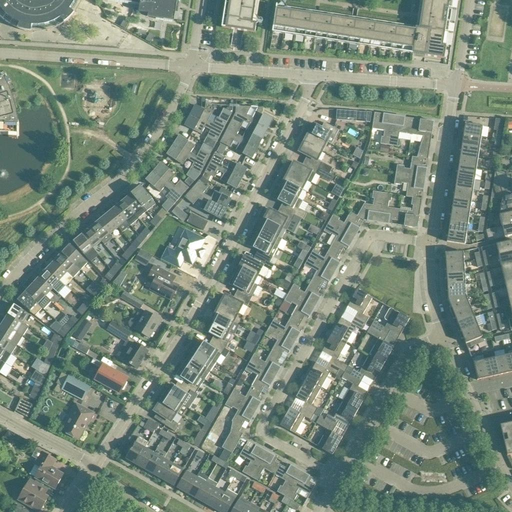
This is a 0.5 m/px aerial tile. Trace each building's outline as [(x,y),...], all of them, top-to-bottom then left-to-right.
[(0,0),(0,7),(0,8),(2,11),(4,13),(7,15),(9,17),(11,19),(14,21),(17,22),(19,23),(17,29),(17,28),(16,29),(19,30),(22,31),(26,32),(29,32),(32,33),(32,32),(31,32),(32,26),(35,26),(38,26),(41,26),(44,26),(47,25),(50,24),(53,23),(55,22),(58,20),(60,18),(64,23),(63,23),(64,24),(66,22),(69,20),(71,18),(73,16),(75,13),(74,13),(70,10),(71,7),(73,5),(74,2),(75,0),(0,0)] [(179,2),(179,0),(113,0),(140,4),(139,12),(149,14),(147,17),(174,21),(176,6),(174,5),(176,1),(179,2)] [(225,0),(221,28),(255,33),(257,20),(259,0),(225,0)] [(444,59),(453,0),(423,0),(419,29),(429,30),(428,33),(416,31),(417,27),(352,17),(351,20),(276,9),(272,33),(444,59)] [(147,39),(146,40),(150,43),(151,41),(153,39),(154,37),(149,34),(149,35),(147,39)] [(18,123),(16,112),(16,111),(13,101),(9,90),(3,79),(0,80),(0,134),(18,136),(18,123)] [(192,113),(190,116),(222,133),(227,123),(219,118),(217,117),(216,118),(217,118),(213,124),(208,121),(210,117),(211,115),(195,106),(192,111),(191,113),(192,113)] [(236,106),(235,113),(267,130),(269,126),(269,127),(270,125),(272,120),(261,114),(262,112),(263,112),(263,108),(257,108),(257,109),(255,114),(252,118),(247,115),(251,108),(251,107),(238,107),(238,106),(236,106)] [(227,123),(232,113),(224,109),(219,118),(227,123)] [(356,122),(356,112),(336,110),(336,120),(356,122)] [(265,133),(267,130),(235,113),(230,123),(241,128),(244,122),(249,125),(246,131),(262,140),(264,135),(265,135),(266,133),(265,133)] [(389,146),(394,115),(393,115),(393,116),(380,114),(380,115),(375,114),(375,113),(374,113),(372,129),(384,131),(383,137),(381,137),(380,144),(389,146)] [(411,135),(414,119),(413,120),(408,119),(408,118),(395,116),(394,115),(389,146),(399,147),(400,140),(398,140),(399,133),(411,135)] [(222,133),(190,116),(188,120),(188,119),(187,121),(185,126),(201,135),(202,132),(205,128),(210,131),(207,137),(206,137),(216,143),(222,133)] [(434,122),(420,120),(420,121),(414,120),(414,119),(411,135),(423,137),(417,158),(423,159),(428,160),(434,122)] [(464,130),(463,135),(481,138),(483,126),(471,125),(472,123),(463,121),(462,129),(464,130)] [(260,144),(262,140),(246,131),(242,138),(237,135),(241,128),(230,123),(225,133),(257,149),(259,146),(260,144)] [(331,145),(339,130),(327,125),(325,130),(313,124),(309,133),(326,143),(331,145)] [(255,152),(257,149),(225,133),(220,143),(230,148),(230,147),(234,141),(239,144),(237,148),(235,151),(252,159),(254,154),(255,155),(256,153),(255,152)] [(326,143),(309,133),(304,142),(322,152),(326,143)] [(479,148),(481,138),(463,135),(462,140),(460,140),(459,145),(479,148)] [(191,152),(195,146),(179,136),(176,141),(175,142),(175,143),(173,146),(195,160),(205,165),(210,155),(200,149),(197,157),(191,152)] [(332,168),(317,160),(322,152),(304,142),(299,152),(310,158),(307,163),(329,174),(332,168)] [(221,144),(217,152),(222,155),(226,147),(221,144)] [(478,159),(479,148),(459,145),(459,151),(461,151),(460,156),(478,159)] [(200,175),(205,165),(195,160),(173,146),(171,149),(170,150),(167,155),(182,165),(184,163),(187,159),(193,163),(190,169),(190,170),(192,171),(188,177),(194,182),(200,175)] [(215,153),(209,163),(241,179),(243,176),(244,174),(247,169),(230,161),(229,163),(227,168),(221,165),(224,159),(225,158),(215,153)] [(476,170),(478,159),(460,156),(459,161),(457,161),(456,167),(476,170)] [(422,165),(423,159),(417,158),(412,157),(410,170),(404,169),(404,167),(397,166),(395,175),(425,180),(426,179),(425,178),(427,166),(422,165)] [(329,174),(307,163),(305,168),(294,162),(289,172),(307,181),(311,183),(316,174),(330,182),(333,176),(329,174)] [(156,169),(153,172),(181,196),(188,188),(180,180),(180,181),(175,186),(169,181),(173,178),(175,176),(161,163),(157,167),(156,169)] [(239,183),(241,179),(209,163),(204,173),(214,178),(215,178),(215,177),(218,171),(223,174),(221,179),(220,181),(236,189),(239,185),(240,183),(239,183)] [(475,180),(476,170),(456,167),(455,172),(457,172),(456,178),(475,180)] [(495,171),(493,185),(510,187),(511,174),(495,171)] [(181,196),(153,172),(151,175),(150,175),(149,176),(146,180),(160,193),(161,191),(161,190),(165,187),(170,192),(166,197),(165,197),(169,201),(163,208),(161,207),(167,213),(174,205),(181,196)] [(307,181),(289,172),(284,181),(302,190),(307,181)] [(205,173),(202,177),(207,180),(209,181),(211,176),(209,175),(205,173)] [(425,180),(395,175),(394,184),(401,185),(401,183),(408,184),(406,197),(417,198),(418,192),(423,193),(425,180)] [(188,178),(184,182),(189,187),(193,182),(188,178)] [(473,191),(475,180),(456,178),(456,183),(454,182),(453,188),(473,191)] [(199,181),(192,189),(200,196),(226,210),(227,206),(228,206),(229,205),(229,204),(231,200),(215,191),(213,193),(211,198),(202,194),(207,188),(207,189),(208,188),(199,181)] [(297,199),(302,190),(284,181),(279,190),(297,199)] [(493,185),(491,198),(497,199),(502,200),(502,197),(511,195),(510,187),(493,185)] [(151,199),(141,187),(140,186),(135,191),(132,194),(146,212),(155,205),(151,200),(152,200),(151,199)] [(471,202),(473,191),(453,188),(452,193),(454,194),(453,199),(471,202)] [(224,213),(226,210),(200,196),(192,189),(184,197),(193,205),(193,204),(198,199),(203,202),(200,209),(204,211),(221,220),(223,215),(224,213)] [(303,202),(297,199),(279,190),(274,199),(286,205),(283,210),(294,216),(303,220),(307,213),(299,209),(303,202)] [(378,223),(382,193),(373,192),(372,199),(374,199),(373,206),(364,204),(357,216),(350,212),(350,213),(360,219),(364,221),(364,220),(377,222),(377,223),(378,223)] [(398,221),(399,215),(400,210),(388,208),(389,201),(390,202),(392,195),(382,193),(378,223),(379,223),(391,225),(392,220),(398,221)] [(146,212),(132,194),(123,201),(138,218),(146,212)] [(511,194),(511,195),(502,197),(502,200),(501,203),(499,215),(511,212),(511,194)] [(422,199),(417,198),(406,197),(412,198),(411,205),(413,206),(412,212),(400,210),(399,215),(405,216),(404,227),(417,229),(422,199)] [(470,212),(471,202),(453,199),(452,204),(450,204),(450,209),(470,212)] [(138,218),(123,201),(115,207),(126,221),(130,225),(138,218)] [(177,206),(172,212),(183,222),(188,216),(177,206)] [(126,221),(115,207),(107,214),(118,227),(126,221)] [(286,230),(294,216),(283,210),(280,215),(269,209),(264,219),(282,228),(286,231),(286,230)] [(468,223),(470,212),(450,209),(449,215),(451,215),(450,220),(468,223)] [(511,212),(499,215),(502,226),(511,224),(511,212)] [(325,222),(329,216),(323,213),(320,219),(325,222)] [(357,224),(360,219),(350,213),(344,224),(338,220),(339,219),(333,215),(328,223),(355,238),(355,237),(361,226),(357,224)] [(118,227),(107,214),(98,221),(109,234),(118,227)] [(191,214),(187,223),(203,231),(208,223),(191,214)] [(153,219),(156,222),(158,224),(161,219),(156,215),(153,219)] [(282,228),(264,219),(260,228),(277,237),(282,228)] [(466,234),(468,223),(450,220),(449,225),(447,225),(446,231),(466,234)] [(109,234),(98,221),(90,228),(101,241),(105,246),(113,239),(109,234)] [(354,239),(355,238),(328,223),(323,232),(330,235),(331,233),(336,237),(330,247),(340,253),(343,248),(347,250),(354,239)] [(511,224),(502,226),(504,237),(511,235),(511,224)] [(101,241),(90,228),(82,235),(93,248),(101,241)] [(282,239),(277,237),(260,228),(255,237),(273,246),(277,248),(282,239)] [(183,260),(192,264),(204,240),(185,231),(175,252),(167,249),(162,259),(179,268),(183,260)] [(465,245),(466,234),(446,231),(445,236),(447,236),(446,242),(465,245)] [(98,255),(93,248),(82,235),(73,242),(84,255),(90,262),(98,255)] [(277,248),(273,246),(255,237),(250,246),(261,252),(259,257),(270,263),(273,257),(277,248)] [(511,252),(511,240),(496,244),(498,255),(511,252)] [(69,245),(62,253),(80,270),(88,263),(82,257),(69,245)] [(337,259),(340,253),(330,247),(324,258),(318,255),(319,253),(313,250),(308,258),(335,273),(335,272),(341,261),(337,259)] [(305,258),(308,253),(304,251),(303,250),(298,259),(303,262),(305,258)] [(140,251),(135,260),(139,262),(144,253),(140,251)] [(443,259),(444,265),(464,263),(463,252),(445,253),(445,259),(443,259)] [(511,252),(498,255),(501,266),(511,263),(511,252)] [(80,270),(62,253),(54,261),(73,278),(80,270)] [(270,263),(259,257),(256,262),(245,257),(240,266),(258,275),(263,278),(268,269),(271,271),(274,265),(270,263)] [(334,274),(335,273),(308,258),(304,266),(310,270),(311,268),(317,271),(310,282),(321,288),(324,283),(327,285),(334,274)] [(73,278),(54,261),(47,269),(66,286),(73,278)] [(464,274),(464,263),(444,265),(444,270),(446,270),(446,275),(464,274)] [(511,274),(511,263),(501,266),(503,277),(511,274)] [(168,279),(171,274),(154,266),(148,277),(155,281),(150,289),(171,300),(168,305),(169,305),(178,286),(170,282),(169,280),(168,279)] [(258,275),(240,266),(235,275),(257,287),(257,286),(253,284),(258,275)] [(66,286),(47,269),(40,277),(52,288),(58,294),(66,286)] [(116,274),(110,270),(105,277),(109,282),(116,274)] [(465,285),(464,274),(446,275),(447,280),(445,281),(445,286),(465,285)] [(511,274),(503,277),(506,287),(511,285),(511,274)] [(257,287),(235,275),(230,284),(241,290),(239,295),(250,301),(257,287)] [(52,288),(40,277),(32,285),(45,296),(52,288)] [(281,287),(282,288),(287,290),(290,284),(284,281),(281,287)] [(318,293),(321,288),(310,282),(304,293),(299,290),(300,288),(293,285),(289,293),(315,308),(316,307),(315,307),(321,296),(318,293)] [(32,285),(25,292),(37,304),(38,304),(42,308),(49,300),(45,296),(32,285)] [(466,296),(465,285),(445,286),(445,292),(447,291),(448,297),(448,299),(448,301),(449,303),(466,296)] [(357,289),(352,298),(354,299),(353,301),(351,300),(347,307),(347,308),(348,307),(357,312),(354,318),(365,324),(368,318),(362,315),(372,298),(357,289)] [(37,304),(25,292),(17,301),(30,312),(35,316),(42,308),(38,304),(37,304)] [(120,298),(139,310),(143,303),(124,292),(120,298)] [(315,309),(315,308),(289,293),(284,301),(290,305),(291,303),(297,306),(291,317),(301,323),(304,317),(308,320),(314,308),(315,309)] [(247,307),(250,301),(239,295),(236,301),(225,295),(220,304),(238,313),(242,305),(247,307)] [(470,307),(466,296),(449,303),(451,308),(449,309),(451,314),(470,307)] [(283,302),(277,299),(274,305),(279,308),(283,302)] [(238,313),(220,304),(215,313),(233,322),(238,313)] [(14,305),(8,314),(22,324),(29,314),(14,305)] [(474,317),(470,307),(451,314),(453,319),(455,319),(457,323),(474,317)] [(149,338),(156,327),(157,328),(161,321),(145,311),(134,330),(149,338)] [(403,326),(405,327),(409,319),(394,311),(385,328),(374,321),(370,327),(387,337),(390,331),(399,336),(399,337),(403,330),(401,329),(403,326)] [(239,326),(233,322),(215,313),(211,322),(228,331),(233,334),(235,335),(239,326)] [(28,328),(22,324),(8,314),(2,324),(17,333),(23,337),(28,328)] [(75,324),(70,320),(65,316),(62,319),(67,323),(63,328),(68,332),(75,324)] [(298,328),(301,323),(291,317),(285,328),(279,325),(280,323),(274,319),(269,328),(295,343),(296,342),(295,341),(302,330),(298,328)] [(362,330),(365,324),(354,318),(351,323),(342,318),(341,317),(337,324),(339,325),(338,328),(336,327),(331,335),(346,343),(356,327),(362,330)] [(478,327),(474,317),(457,323),(459,328),(457,329),(459,334),(478,327)] [(68,332),(63,328),(56,322),(51,328),(63,338),(68,332)] [(107,330),(125,342),(130,334),(112,322),(107,330)] [(233,334),(228,331),(211,322),(206,332),(217,337),(214,343),(225,349),(228,343),(233,334)] [(17,333),(2,324),(0,326),(0,335),(11,342),(17,346),(23,337),(17,333)] [(384,342),(387,337),(370,327),(367,333),(378,339),(369,356),(384,365),(388,356),(386,355),(388,353),(389,354),(394,347),(393,347),(384,342)] [(482,337),(478,327),(459,334),(461,339),(463,339),(465,344),(469,343),(476,340),(482,337)] [(295,343),(269,328),(264,336),(271,339),(272,338),(277,341),(271,352),(281,358),(284,352),(288,354),(294,343),(295,343)] [(51,343),(52,343),(58,346),(61,340),(54,334),(51,343)] [(11,342),(0,335),(0,347),(5,351),(11,355),(17,346),(11,342)] [(337,360),(346,343),(331,335),(327,343),(329,344),(327,346),(325,345),(321,353),(322,353),(331,358),(328,363),(339,369),(339,370),(345,372),(348,366),(337,360)] [(229,351),(225,349),(214,343),(211,348),(201,341),(195,349),(211,360),(216,363),(221,355),(225,358),(229,351)] [(134,343),(123,360),(137,369),(148,352),(134,343)] [(79,344),(76,349),(86,355),(89,350),(79,344)] [(5,351),(0,347),(0,360),(5,364),(11,368),(17,359),(11,355),(5,351)] [(211,360),(195,349),(189,358),(206,369),(210,372),(216,363),(211,360)] [(278,363),(281,358),(271,352),(265,363),(259,359),(260,358),(254,354),(249,362),(276,377),(276,376),(282,365),(278,363)] [(499,375),(495,358),(494,353),(483,355),(484,360),(488,377),(493,375),(494,377),(494,376),(499,375)] [(488,377),(484,360),(483,360),(482,355),(475,357),(474,357),(475,358),(471,359),(473,363),(477,380),(478,380),(483,379),(483,380),(483,379),(483,378),(488,377)] [(509,372),(506,355),(495,358),(499,375),(504,374),(504,375),(504,373),(509,372)] [(377,372),(379,373),(384,365),(369,356),(359,373),(353,369),(350,375),(361,382),(364,376),(373,382),(378,375),(376,374),(377,372)] [(210,372),(206,369),(189,358),(183,366),(200,377),(205,380),(210,372)] [(128,379),(118,374),(119,373),(119,374),(119,373),(113,369),(112,370),(110,369),(110,368),(93,359),(91,364),(101,369),(95,380),(119,394),(121,391),(121,390),(123,391),(127,383),(125,382),(126,381),(126,382),(128,379)] [(275,378),(276,377),(249,362),(245,371),(251,374),(252,373),(257,376),(251,387),(261,392),(264,387),(268,389),(275,378)] [(336,375),(339,370),(339,369),(328,363),(325,368),(316,363),(316,362),(312,370),(313,371),(312,373),(310,372),(306,380),(321,389),(330,372),(336,375)] [(194,386),(200,377),(183,366),(178,375),(188,382),(185,387),(195,394),(199,389),(194,386)] [(36,371),(30,380),(32,382),(35,383),(37,384),(41,386),(45,376),(36,371)] [(358,387),(361,382),(350,375),(345,372),(341,378),(352,384),(343,401),(358,410),(362,402),(361,401),(362,398),(364,399),(368,392),(367,392),(358,387)] [(62,390),(83,401),(91,385),(70,374),(62,390)] [(311,405),(321,389),(306,380),(301,388),(303,389),(302,392),(300,391),(296,398),(305,403),(302,408),(314,415),(317,409),(311,405)] [(232,386),(228,383),(223,392),(227,395),(232,386)] [(195,394),(185,387),(182,392),(171,385),(165,394),(182,405),(186,408),(192,399),(195,394)] [(258,398),(261,392),(251,387),(245,397),(239,394),(240,393),(234,389),(229,398),(256,413),(256,411),(262,400),(258,398)] [(182,405),(165,394),(160,402),(176,413),(182,405)] [(255,413),(256,413),(229,398),(225,405),(231,409),(232,407),(238,411),(231,422),(232,422),(230,433),(222,448),(224,449),(232,454),(236,446),(241,438),(243,434),(239,432),(245,422),(249,424),(255,413)] [(15,411),(27,418),(33,405),(20,399),(15,411)] [(352,417),(353,418),(358,410),(343,401),(333,418),(328,415),(324,420),(319,417),(319,418),(336,427),(339,422),(348,427),(347,427),(348,427),(352,420),(350,419),(352,417)] [(176,413),(160,402),(154,411),(164,418),(161,423),(175,432),(178,426),(171,422),(176,413)] [(63,431),(78,440),(89,420),(90,420),(94,414),(79,406),(76,412),(73,410),(69,417),(70,418),(63,431)] [(311,420),(314,415),(302,408),(299,413),(290,408),(291,408),(290,408),(286,415),(288,416),(286,418),(285,417),(280,426),(295,434),(305,417),(311,420)] [(333,432),(336,427),(319,418),(316,423),(327,430),(317,447),(332,455),(337,447),(335,446),(336,443),(338,444),(342,437),(333,432)] [(145,425),(156,431),(159,425),(149,419),(145,425)] [(211,423),(207,421),(202,430),(206,433),(211,423)] [(511,425),(509,426),(509,423),(500,425),(507,456),(511,454),(511,425)] [(7,432),(3,438),(10,443),(14,436),(7,432)] [(135,465),(144,449),(148,443),(138,437),(136,442),(135,443),(132,448),(131,447),(127,453),(129,454),(126,459),(127,459),(133,463),(134,462),(136,463),(135,464),(135,465)] [(192,444),(198,447),(202,440),(197,437),(192,444)] [(241,438),(236,446),(241,449),(246,440),(241,438)] [(250,477),(265,451),(264,450),(264,451),(253,444),(251,448),(245,445),(239,455),(251,461),(247,467),(246,466),(242,472),(250,477)] [(145,470),(154,454),(144,449),(135,465),(136,465),(136,464),(142,468),(143,467),(145,468),(145,470)] [(154,475),(163,459),(166,454),(157,449),(154,454),(145,470),(152,473),(152,472),(155,474),(154,475)] [(226,464),(232,454),(224,449),(219,459),(226,464)] [(266,451),(265,451),(250,477),(259,482),(262,476),(260,475),(264,469),(274,475),(280,465),(275,462),(277,458),(266,452),(266,451)] [(42,453),(36,465),(41,468),(36,478),(55,489),(62,475),(51,468),(55,460),(42,453)] [(164,481),(173,465),(163,459),(154,475),(155,475),(161,478),(162,477),(164,479),(163,480),(164,481)] [(226,464),(219,459),(217,464),(227,469),(229,465),(226,464)] [(285,497),(300,470),(299,470),(288,464),(286,468),(280,465),(274,475),(285,481),(282,487),(280,486),(277,492),(284,496),(285,497)] [(182,470),(173,465),(164,481),(164,480),(171,484),(172,483),(174,484),(173,486),(174,486),(183,470),(182,470)] [(301,471),(300,470),(285,497),(289,499),(293,502),(297,495),(295,494),(298,489),(309,495),(315,485),(310,482),(312,478),(301,471)] [(187,494),(196,478),(187,473),(187,472),(186,472),(177,488),(178,488),(185,492),(185,491),(188,492),(187,494)] [(205,483),(207,480),(208,479),(199,473),(196,478),(187,494),(188,493),(194,497),(195,496),(197,497),(196,499),(205,483)] [(37,511),(39,511),(48,498),(41,493),(44,487),(30,479),(18,500),(37,511)] [(206,504),(215,489),(217,485),(207,480),(205,483),(196,499),(197,499),(204,502),(204,501),(206,503),(206,504)] [(215,510),(224,494),(215,489),(206,504),(206,505),(206,504),(213,508),(213,507),(216,508),(215,510)] [(227,511),(235,499),(237,495),(227,490),(224,494),(215,510),(216,510),(216,509),(220,511),(227,511)] [(284,496),(281,502),(286,505),(289,499),(285,497),(284,496)] [(245,511),(248,507),(250,503),(240,497),(231,511),(245,511)] [(289,499),(286,505),(297,511),(300,505),(293,502),(289,499)] [(257,511),(260,508),(250,503),(248,507),(245,511),(257,511)]
